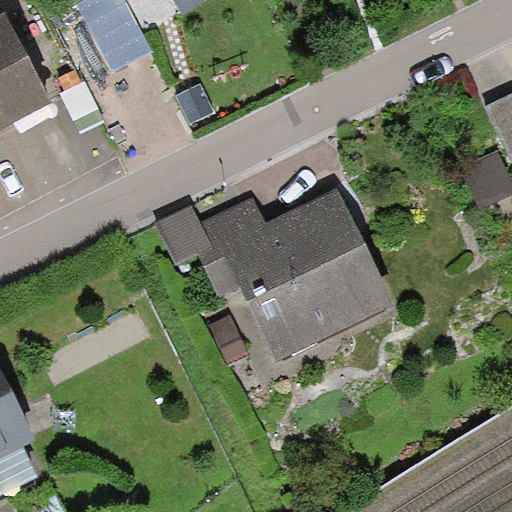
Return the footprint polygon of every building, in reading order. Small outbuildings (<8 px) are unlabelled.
[(0,35),(0,137),(43,114),(0,35)] [(511,91),(476,110),(511,183),(511,91)] [(488,157),(448,174),(469,222),(509,205),(488,157)] [(188,212),(151,231),(173,273),(191,264),(211,302),(228,294),(238,313),(257,350),(270,375),(391,312),(329,194),(257,231),(244,206),(197,230),(188,212)] [(257,350),(238,313),(205,330),(223,367),(257,350)] [(0,458),(19,449),(0,412),(0,458)]
